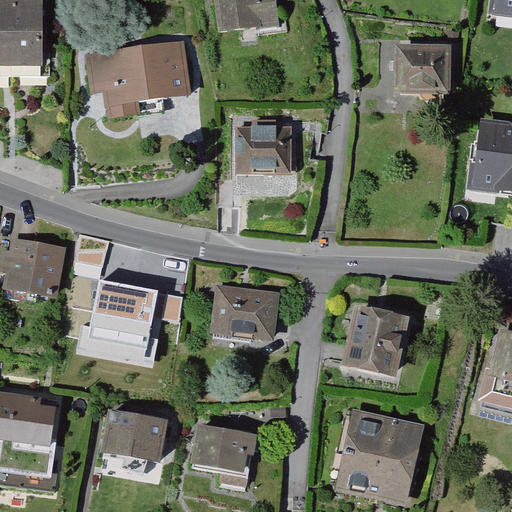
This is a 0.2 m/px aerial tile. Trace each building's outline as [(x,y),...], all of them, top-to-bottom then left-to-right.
[(275,0),(215,0),(218,34),(278,30),(275,0)] [(511,0),(501,0),(499,29),(511,29),(511,0)] [(51,13),(0,13),(0,82),(51,82),(51,13)] [(462,35),(451,35),(451,47),(461,47),(462,35)] [(186,48),(87,58),(90,91),(104,90),(107,118),(138,115),(136,99),(191,94),(186,48)] [(455,52),(398,51),(397,103),(454,104),(455,52)] [(253,132),(236,132),(236,173),(244,180),(295,180),(295,135),(279,135),(279,125),(253,125),(253,132)] [(511,137),(479,135),(473,203),(511,206),(511,137)] [(110,242),(80,235),(75,262),(103,267),(110,242)] [(9,277),(7,287),(54,296),(61,253),(13,244),(11,257),(5,256),(1,275),(9,277)] [(77,350),(155,364),(160,339),(150,337),(154,318),(158,294),(159,291),(100,280),(91,328),(82,326),(77,350)] [(277,295),(219,288),(214,332),(272,339),(277,295)] [(183,298),(158,294),(154,318),(179,323),(183,298)] [(412,324),(353,315),(344,375),(403,384),(412,324)] [(511,336),(503,334),(482,411),(511,419),(511,336)] [(44,414),(0,407),(0,453),(54,461),(59,424),(43,422),(44,414)] [(410,511),(427,431),(355,416),(338,499),(400,511),(410,511)] [(172,433),(110,423),(103,466),(165,477),(172,433)] [(264,445),(200,433),(192,474),(246,484),(250,467),(260,469),(264,445)]
